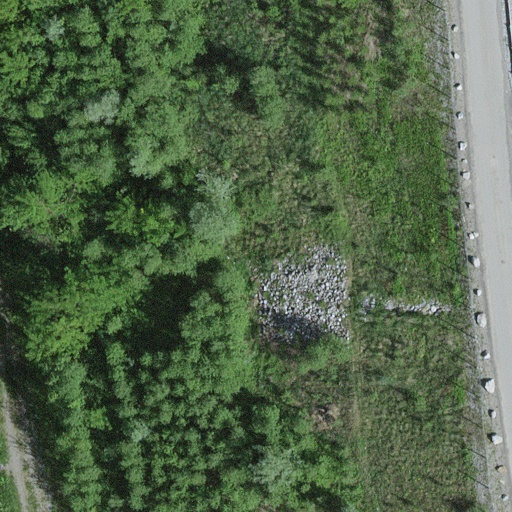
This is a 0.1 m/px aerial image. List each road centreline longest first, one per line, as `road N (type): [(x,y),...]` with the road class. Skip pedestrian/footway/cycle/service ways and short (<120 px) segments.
road 1 (track): [(511,424),(495,318),(486,0)]
road 2 (track): [(0,330),(41,511)]
